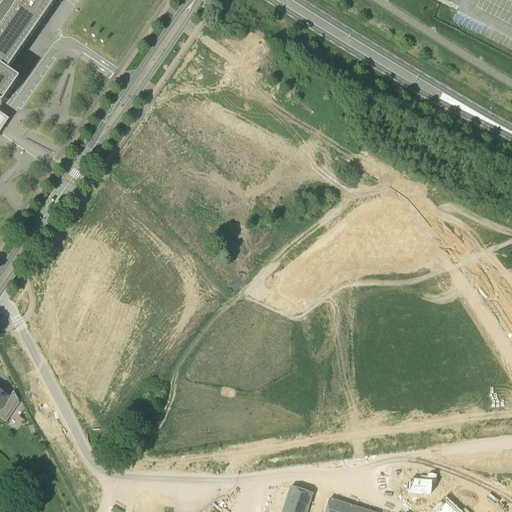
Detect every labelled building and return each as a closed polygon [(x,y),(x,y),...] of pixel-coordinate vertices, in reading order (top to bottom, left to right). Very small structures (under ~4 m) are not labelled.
[(0,107),(1,108),(2,106),(9,96),(10,95),(17,85),(18,83),(17,82),(6,75),(58,0),(3,0),(0,5),(0,107)] [(0,133),(8,121),(0,114),(0,133)] [(0,419),(5,423),(6,422),(13,426),(24,410),(18,405),(18,404),(13,394),(8,400),(0,393),(0,419)] [(407,483),(406,491),(408,491),(408,494),(409,494),(408,495),(430,497),(430,496),(431,485),(436,485),(437,477),(437,476),(426,475),(426,476),(426,477),(418,476),(417,480),(410,480),(410,481),(409,481),(409,483),(407,483)] [(290,489),(286,501),(308,508),(312,496),(290,489)] [(328,500),(324,511),(338,511),(341,504),(328,500)] [(286,501),(282,511),(306,511),(308,508),(286,501)]
